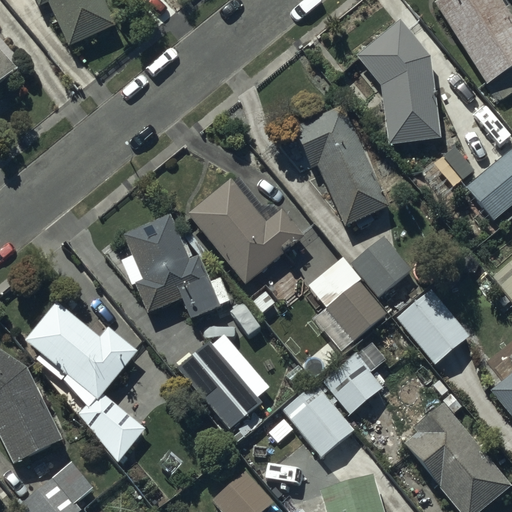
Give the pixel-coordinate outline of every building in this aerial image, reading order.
[(32,0),(37,11),(48,7),(66,51),(112,32),(98,0),(32,0)] [(511,96),(511,24),(497,0),(446,0),(434,7),(485,89),(491,85),(502,103),(511,96)] [(398,25),(355,60),(380,91),(387,149),(440,142),(429,60),(398,25)] [(0,87),(16,73),(0,54),(0,87)] [(342,109),(292,131),(309,174),(316,171),(344,232),(388,213),(342,109)] [(511,207),(511,152),(465,192),(492,224),(511,207)] [(231,184),(187,218),(243,290),(302,244),(280,215),(265,227),(231,184)] [(178,242),(169,220),(122,238),(131,260),(120,265),(130,290),(134,289),(145,318),(180,304),(188,324),(219,312),(218,309),(229,305),(221,283),(208,288),(197,260),(193,262),(184,239),(178,242)] [(382,243),(351,268),(377,302),(409,277),(382,243)] [(511,265),(492,281),(511,305),(511,265)] [(386,319),(358,285),(313,322),(339,355),(352,344),(353,346),(386,319)] [(395,322),(433,369),(468,341),(430,294),(395,322)] [(56,307),(24,346),(66,381),(63,385),(86,409),(78,418),(117,466),(144,433),(102,398),(136,356),(107,331),(98,341),(56,307)] [(208,345),(177,371),(229,435),(261,408),(257,403),(270,392),(224,339),(211,349),(208,345)] [(384,365),(366,344),(318,382),(349,420),(382,392),(369,378),(384,365)] [(26,373),(0,355),(0,443),(12,469),(60,445),(26,373)] [(511,376),(490,395),(511,422),(511,376)] [(316,387),(282,415),(321,462),(355,435),(316,387)] [(416,437),(403,447),(454,511),(485,511),(510,492),(444,408),(413,433),(416,437)] [(93,494),(71,468),(20,510),(21,511),(76,511),(74,509),(93,494)] [(265,511),(273,505),(246,475),(211,507),(215,511),(265,511)] [(381,511),(372,479),(319,494),(323,511),(381,511)]
